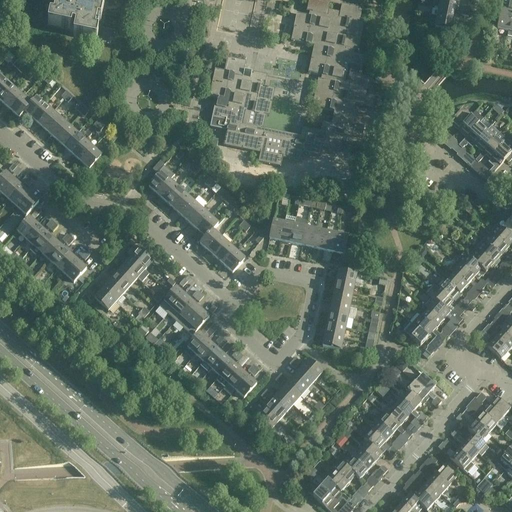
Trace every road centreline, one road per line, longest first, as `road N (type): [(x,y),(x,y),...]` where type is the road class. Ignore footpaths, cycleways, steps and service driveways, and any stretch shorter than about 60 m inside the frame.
road 1 (secondary): [(209,511),(0,329)]
road 2 (secondary): [(0,351),(178,511)]
road 3 (unclassified): [(221,293),(126,201),(57,187)]
road 4 (residential): [(366,511),(488,372)]
road 5 (unclassified): [(296,340),(315,285),(308,279),(246,269),(221,293)]
